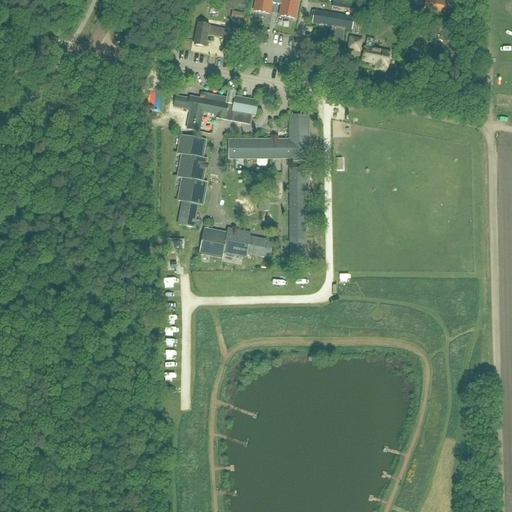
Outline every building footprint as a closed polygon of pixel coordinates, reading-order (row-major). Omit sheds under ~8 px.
[(255,0),(254,12),(269,15),(271,4),(281,6),(279,17),(295,19),(298,0),(255,0)] [(234,1),(233,7),(246,9),(247,3),(234,1)] [(329,43),(341,46),(344,29),(351,30),(353,18),(314,11),(314,12),(312,11),(311,18),(313,18),(312,23),(332,27),(329,43)] [(198,24),(194,44),(196,44),(196,46),(203,48),(204,46),(206,46),(206,44),(209,45),(210,41),(207,40),(208,36),(225,40),(223,51),(235,54),(239,32),(228,30),(227,31),(209,28),(210,27),(198,24)] [(387,67),(390,53),(364,48),(364,49),(360,48),(361,40),(349,38),(347,49),(359,52),(359,51),(363,52),(361,62),(374,64),(373,70),(384,73),(385,66),(387,67)] [(228,91),(227,99),(204,94),(203,100),(189,98),(189,100),(175,97),(173,107),(190,110),(187,130),(198,132),(202,112),(216,115),(215,118),(249,125),(251,116),(255,117),(258,102),(234,97),(235,93),(234,90),(231,89),(228,91)] [(289,159),(289,162),(307,162),(307,116),(289,116),(289,141),(228,140),(228,159),(289,159)] [(182,155),(202,159),(205,141),(181,136),(177,154),(182,155)] [(202,182),(206,160),(202,159),(182,155),(177,178),(182,179),(202,182)] [(305,263),(305,252),(309,252),(309,248),(305,248),(305,169),(289,169),(290,263),(305,263)] [(202,206),(206,183),(202,182),(182,179),(178,201),(182,202),(198,205),(202,206)] [(196,217),(198,205),(182,202),(180,214),(196,217)] [(195,221),(196,217),(180,214),(178,225),(197,229),(199,222),(195,221)] [(222,254),(226,234),(204,230),(199,254),(222,258),(223,254),(222,254)] [(250,238),(250,234),(227,230),(226,234),(222,254),(223,254),(245,258),(246,254),(249,238),(250,238)] [(269,258),(273,239),(266,237),(265,241),(261,240),(258,256),(269,258)] [(258,256),(261,240),(250,238),(249,238),(246,254),(258,256)]
